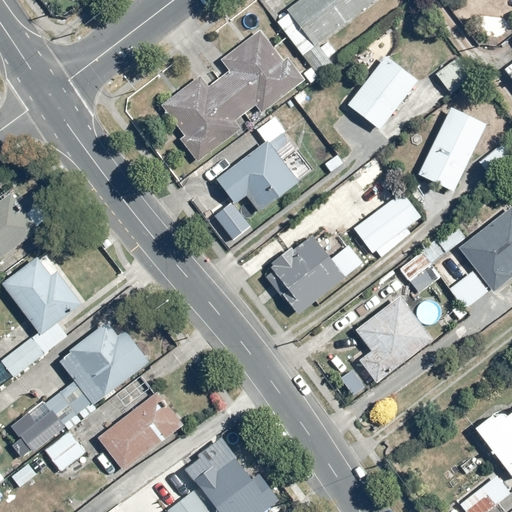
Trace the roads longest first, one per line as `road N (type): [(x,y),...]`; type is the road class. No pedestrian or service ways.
road 1 (residential): [(46,96),(272,383),(360,511)]
road 2 (residential): [(46,96),(172,0)]
